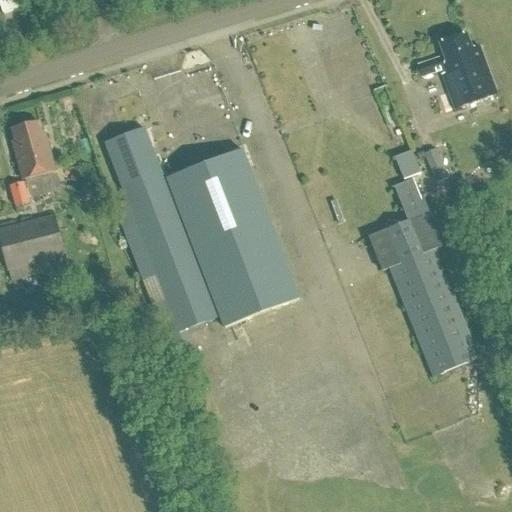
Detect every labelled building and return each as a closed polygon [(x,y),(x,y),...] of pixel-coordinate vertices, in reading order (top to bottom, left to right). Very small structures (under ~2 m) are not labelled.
[(439,60),(417,67),(421,79),(440,72),(443,74),(441,76),(454,112),(496,97),(479,48),(471,51),(465,36),(438,46),(444,63),(442,65),(440,64),(439,60)] [(12,129),(15,141),(13,141),(21,177),(51,169),(43,134),(40,134),(37,123),(12,129)] [(215,317),(163,183),(141,127),(104,141),(126,197),(113,202),(164,336),(215,317)] [(163,183),(215,317),(219,315),(224,329),(298,300),(241,153),(163,183)] [(419,175),(411,153),(396,159),(404,181),(419,175)] [(448,181),(435,153),(423,158),(435,187),(448,181)] [(395,190),(408,223),(369,238),(382,273),(390,270),(433,379),(479,361),(436,251),(443,249),(423,199),(435,194),(428,177),(395,190)] [(9,188),(14,208),(29,204),(24,184),(9,188)] [(51,215),(0,228),(0,242),(6,268),(61,254),(51,215)]
